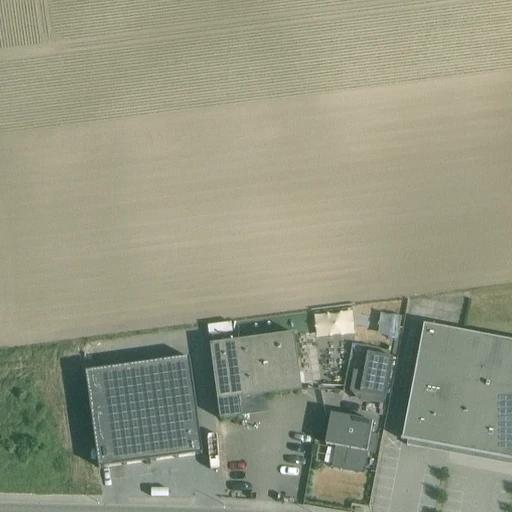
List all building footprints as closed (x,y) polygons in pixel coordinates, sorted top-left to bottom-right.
[(401,339),(407,317),(387,312),(381,333),(401,339)] [(320,314),(320,338),(360,337),(360,313),(320,314)] [(511,341),(424,325),(402,440),(511,461),(511,341)] [(302,391),(294,334),(210,346),(220,420),(241,417),(239,400),(302,391)] [(385,399),(393,358),(380,356),(367,353),(363,373),(359,394),(370,396),(385,399)] [(190,358),(85,373),(93,435),(98,470),(203,455),(198,416),(190,358)] [(370,435),(373,423),(331,415),(325,445),(347,450),(344,465),(364,469),(367,453),(375,455),(378,437),(370,435)] [(216,496),(216,486),(197,486),(197,497),(216,496)]
